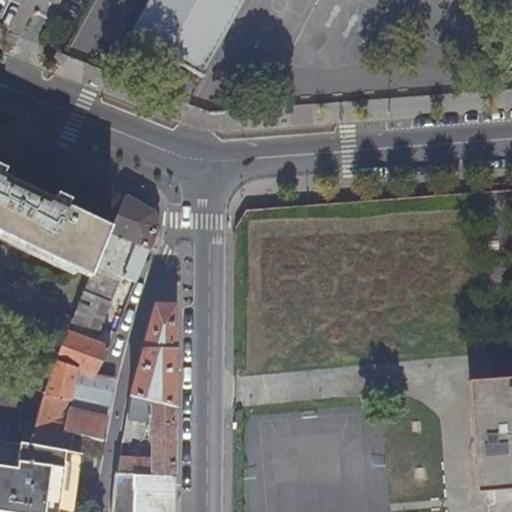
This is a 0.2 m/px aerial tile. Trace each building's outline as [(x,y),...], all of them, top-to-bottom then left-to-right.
[(126,36),(124,40),(199,81),(200,79),(196,77),(239,0),(149,0),(129,37),(126,36)] [(511,16),(479,76),(511,72),(511,68),(499,70),(511,47),(511,16)] [(511,47),(499,70),(511,68),(511,47)] [(0,233),(91,278),(95,267),(112,228),(67,207),(70,201),(57,194),(54,201),(3,176),(5,169),(0,166),(0,233)] [(112,228),(95,267),(121,277),(138,284),(161,227),(156,213),(125,195),(112,228)] [(95,267),(91,278),(56,363),(53,372),(32,443),(32,444),(48,448),(71,453),(75,432),(105,439),(117,379),(99,375),(113,347),(118,334),(101,327),(121,277),(95,267)] [(157,307),(133,396),(176,407),(176,307),(157,307)] [(121,458),(118,474),(176,476),(176,443),(176,407),(133,396),(131,401),(125,437),(133,438),(135,421),(154,423),(150,459),(121,458)] [(511,397),(473,400),(479,496),(511,493),(511,397)] [(0,510),(11,511),(70,511),(78,455),(71,453),(48,448),(32,444),(32,443),(23,442),(19,467),(0,465),(0,510)] [(115,511),(169,511),(170,500),(176,500),(176,476),(118,474),(115,498),(119,504),(115,511)]
